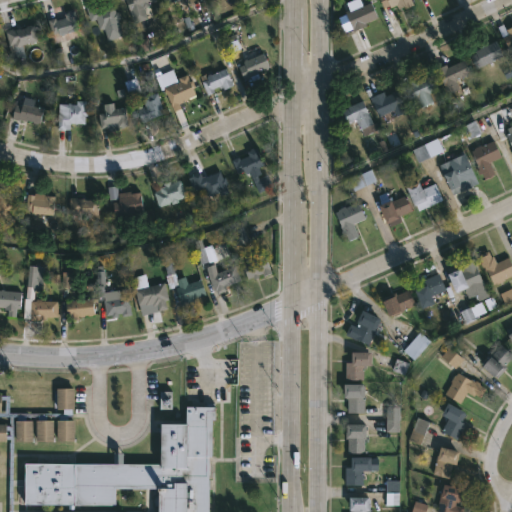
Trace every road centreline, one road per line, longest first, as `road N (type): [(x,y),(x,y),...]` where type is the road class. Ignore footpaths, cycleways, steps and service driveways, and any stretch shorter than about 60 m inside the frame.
road 1 (secondary): [(318,511),(319,165)]
road 2 (residential): [(291,101),(148,158),(109,165),(55,164),(0,147)]
road 3 (tertiary): [(0,353),(72,358),(137,351),(293,312)]
road 4 (residential): [(511,214),(319,301)]
road 5 (residential): [(503,0),(319,86)]
road 6 (secondary): [(293,312),(292,511)]
